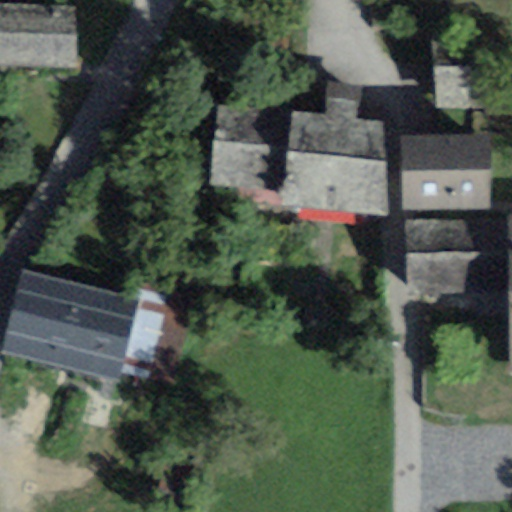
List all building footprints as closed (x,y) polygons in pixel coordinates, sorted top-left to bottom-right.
[(70,6),(0,4),(0,56),(69,58),(70,6)] [(482,40),(438,39),(437,98),(482,99),(482,40)] [(327,118),(226,110),(221,177),(289,182),(288,197),(370,204),(377,120),(352,118),(354,92),(329,90),(327,118)] [(484,139),(409,138),(408,196),(483,197),(484,139)] [(511,223),(414,224),(415,285),(511,284),(511,223)] [(131,305),(21,280),(2,363),(118,390),(122,374),(171,386),(191,298),(135,285),(131,305)] [(333,311),(310,307),(306,330),(329,334),(333,311)]
